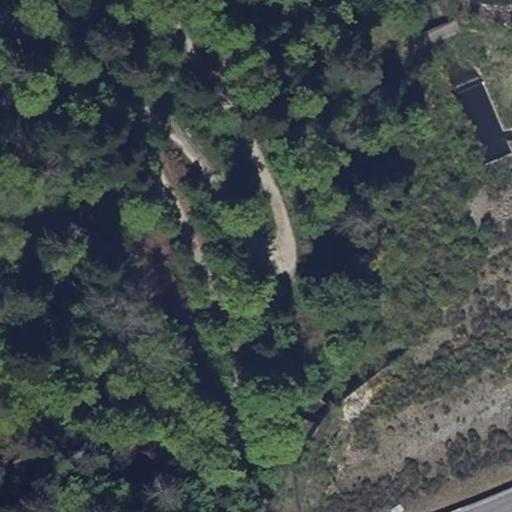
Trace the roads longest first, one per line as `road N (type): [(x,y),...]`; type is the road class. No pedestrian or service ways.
road 1 (track): [(163,0),(236,102),(294,253),(277,266),(250,243),(163,119),(117,101),(199,256),(226,345),(227,445)]
road 2 (unclassified): [(0,220),(54,213),(105,240),(157,303),(258,511)]
road 3 (track): [(0,89),(28,77),(101,82),(117,101)]
